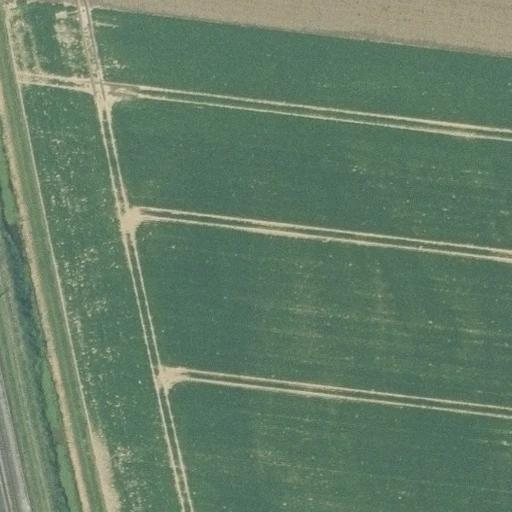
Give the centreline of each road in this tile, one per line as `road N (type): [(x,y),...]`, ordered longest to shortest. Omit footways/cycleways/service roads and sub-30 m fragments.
road 1 (track): [(95,511),(0,51)]
road 2 (track): [(0,333),(38,511)]
